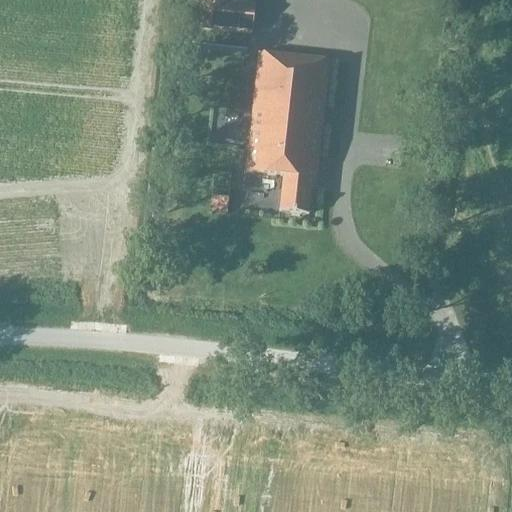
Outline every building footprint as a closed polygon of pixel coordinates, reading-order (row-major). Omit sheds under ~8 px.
[(197,0),(195,30),(251,35),(253,5),(227,3),(227,0),(197,0)] [(245,173),(282,178),(279,213),(308,216),(311,190),(315,191),(329,62),(258,54),(245,173)] [(210,86),(191,85),(191,133),(209,133),(210,86)] [(206,168),(205,146),(187,146),(188,169),(206,168)] [(194,211),(198,179),(181,176),(177,209),(194,211)]
